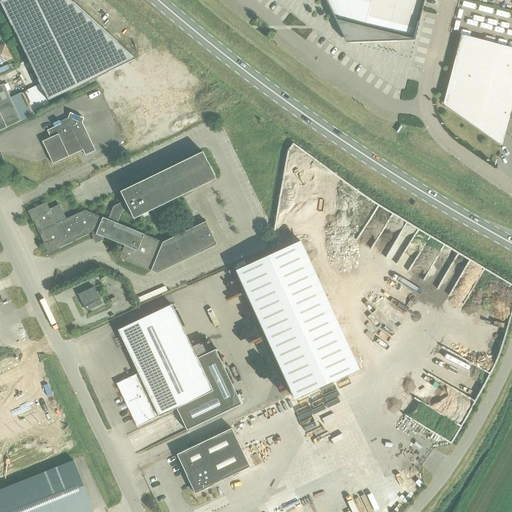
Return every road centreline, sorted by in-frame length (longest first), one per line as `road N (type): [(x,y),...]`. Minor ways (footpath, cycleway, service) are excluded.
road 1 (primary): [(511,243),(337,137),(157,0)]
road 2 (unclassified): [(137,511),(0,221)]
road 3 (unclassified): [(247,0),(386,102),(425,108)]
road 4 (unclassified): [(412,511),(458,455),(511,354)]
road 5 (residential): [(511,189),(440,137),(425,108)]
